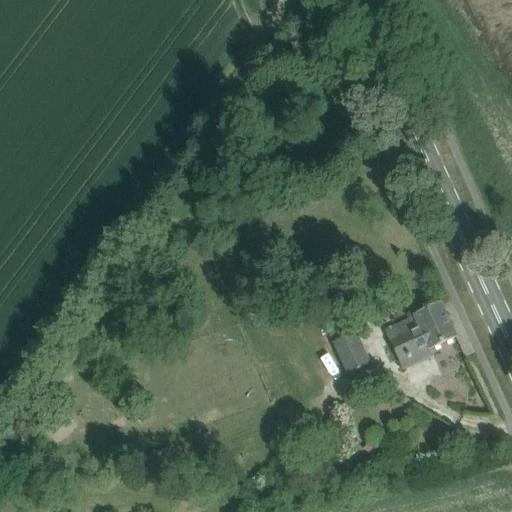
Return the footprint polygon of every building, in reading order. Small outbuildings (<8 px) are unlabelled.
[(384,331),(399,364),(457,337),(442,304),(384,331)] [(334,343),(332,344),(348,376),(372,365),(373,364),(358,332),(346,337),(345,336),(340,325),(328,331),(334,343)] [(280,366),(310,367),(311,337),(281,336),(280,366)] [(43,422),(50,433),(67,422),(60,411),(43,422)] [(363,451),(371,456),(376,447),(367,442),(363,451)] [(171,460),(168,449),(157,452),(159,463),(171,460)]
